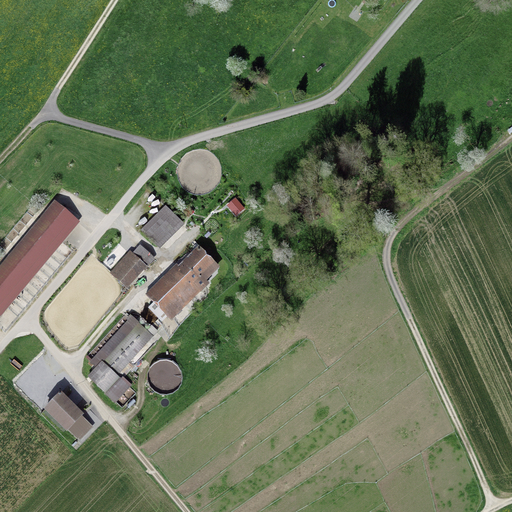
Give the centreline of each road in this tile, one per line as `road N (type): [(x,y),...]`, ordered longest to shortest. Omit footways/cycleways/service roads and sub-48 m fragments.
road 1 (residential): [(416,0),(321,101),(163,150),(31,319)]
road 2 (track): [(490,508),(388,275),(388,245),(406,213)]
road 3 (track): [(186,511),(31,319),(0,353)]
road 4 (track): [(114,0),(44,111)]
road 5 (track): [(163,150),(44,111)]
